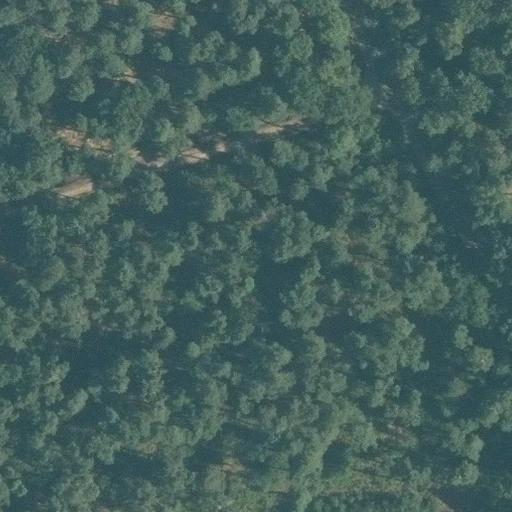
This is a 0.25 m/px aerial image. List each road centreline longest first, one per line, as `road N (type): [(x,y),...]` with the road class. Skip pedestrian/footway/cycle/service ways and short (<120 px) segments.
road 1 (track): [(0,209),(394,94)]
road 2 (tertiary): [(511,287),(484,255),(346,0)]
